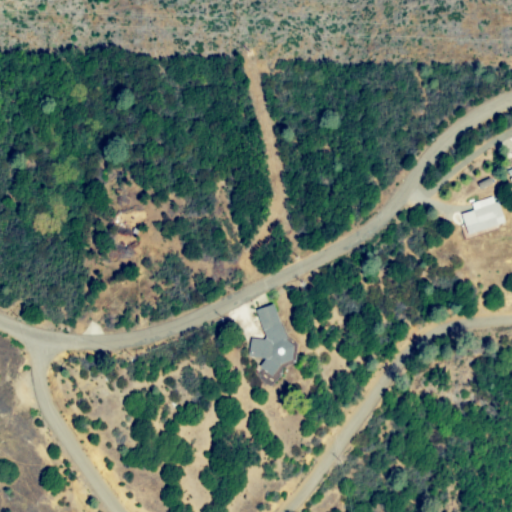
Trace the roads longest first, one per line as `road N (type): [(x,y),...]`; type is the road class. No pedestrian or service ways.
road 1 (residential): [(41,336),(44,401),(118,511),(293,510),(412,355),(449,332),(511,322)]
road 2 (residential): [(511,99),(443,142),(371,228),(190,320),(147,335),(84,340),(0,322)]
